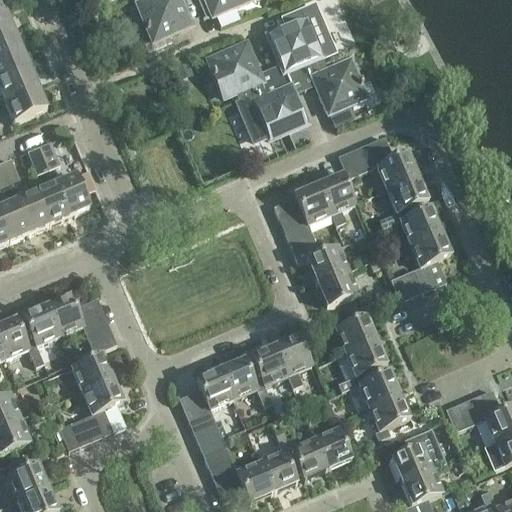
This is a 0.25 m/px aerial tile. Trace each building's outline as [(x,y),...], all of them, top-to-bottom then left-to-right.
[(161,0),(151,4),(139,10),(154,46),(190,30),(177,1),(180,0),(161,0)] [(203,0),(212,20),(249,4),(247,0),(203,0)] [(3,15),(0,16),(0,40),(12,35),(3,15)] [(319,20),(268,42),(280,71),(270,76),(279,98),(290,93),(283,77),(294,72),(307,67),(310,74),(324,68),(320,61),(334,55),(319,20)] [(414,31),(401,37),(406,46),(418,40),(414,31)] [(12,35),(0,40),(0,63),(20,55),(12,35)] [(246,51),(209,66),(225,102),(235,98),(238,104),(263,94),(263,95),(267,103),(279,98),(270,76),(259,80),(246,51)] [(20,55),(0,63),(0,86),(29,75),(20,55)] [(307,67),(294,72),(304,96),(316,91),(328,119),(363,104),(366,112),(377,108),(368,86),(359,90),(349,68),(327,77),(324,69),(310,75),(307,67)] [(189,68),(177,72),(181,83),(193,78),(189,68)] [(267,103),(253,109),(268,144),(304,129),(292,101),(304,96),(294,72),(283,77),(290,93),(279,98),(267,103)] [(0,96),(5,108),(37,94),(29,75),(0,86),(0,96)] [(37,94),(5,108),(14,129),(46,115),(37,94)] [(66,128),(51,135),(56,145),(57,148),(72,141),(66,128)] [(383,145),(372,150),(381,171),(376,173),(386,196),(417,183),(415,181),(412,182),(404,163),(408,162),(407,160),(392,166),(383,145)] [(48,177),(60,172),(50,148),(38,154),(48,177)] [(381,171),(372,150),(360,155),(369,176),(376,173),(381,171)] [(48,177),(38,154),(26,158),(35,182),(48,177)] [(358,181),(369,176),(360,155),(349,159),(358,181)] [(358,181),(349,159),(338,164),(347,185),(358,181)] [(0,174),(8,193),(20,188),(10,165),(0,169),(0,174)] [(0,196),(8,193),(0,174),(0,196)] [(54,191),(68,223),(88,214),(74,182),(54,191)] [(340,182),(338,182),(339,186),(321,194),(320,191),(316,192),(329,221),(331,220),(335,230),(345,226),(341,216),(352,211),(340,182)] [(419,210),(427,207),(426,205),(423,207),(415,188),(418,187),(417,183),(386,196),(396,220),(419,210)] [(54,191),(34,200),(48,231),(68,223),(54,191)] [(329,221),(316,192),(314,193),(315,197),(296,205),(295,202),(293,202),(295,206),(295,205),(300,216),(305,227),(306,231),(329,221)] [(15,208),(29,240),(48,231),(34,200),(15,208)] [(278,226),(300,216),(295,205),(295,206),(273,215),(278,226)] [(0,214),(0,227),(9,248),(29,240),(15,208),(0,214)] [(409,251),(440,238),(439,235),(436,237),(428,218),(431,216),(430,215),(423,218),(419,210),(396,220),(392,221),(395,229),(399,228),(409,251)] [(283,237),(305,227),(300,216),(278,226),(283,237)] [(395,229),(392,221),(378,227),(381,235),(395,229)] [(0,252),(9,248),(0,227),(0,252)] [(283,237),(284,240),(287,248),(309,238),(306,231),(305,227),(283,237)] [(292,259),(314,250),(309,238),(287,248),(292,259)] [(440,238),(409,251),(419,275),(424,273),(433,294),(444,289),(435,268),(450,262),(450,260),(446,261),(438,243),(442,241),(440,238)] [(366,243),(356,247),(358,253),(365,256),(370,253),(366,243)] [(314,290),(345,277),(336,255),(319,262),(314,250),(292,259),(297,271),(304,267),(305,269),(308,267),(316,286),(313,287),(314,290)] [(376,265),(369,268),(372,276),(379,273),(376,265)] [(424,273),(419,275),(413,277),(422,299),(433,294),(424,273)] [(345,277),(314,290),(315,293),(319,292),(327,311),(323,312),(324,314),(355,301),(345,277)] [(401,283),(410,304),(422,299),(413,277),(401,283)] [(401,283),(389,287),(398,309),(410,304),(401,283)] [(48,313),(60,343),(84,333),(85,337),(106,328),(97,305),(75,315),(70,303),(68,304),(69,307),(51,315),(49,312),(48,313)] [(27,331),(20,334),(19,335),(28,356),(30,361),(39,358),(37,353),(60,343),(48,313),(43,314),(45,318),(26,326),(25,323),(23,323),(27,331)] [(327,331),(331,339),(335,338),(345,360),(376,347),(375,344),(371,346),(363,327),(367,326),(366,324),(342,334),(339,326),(327,331)] [(19,335),(20,334),(17,326),(15,327),(16,330),(0,337),(0,353),(5,366),(28,356),(19,335)] [(106,328),(85,337),(90,347),(111,339),(106,328)] [(111,339),(90,347),(94,359),(115,350),(111,339)] [(274,351),(271,352),(284,383),(290,395),(301,391),(296,379),(310,373),(297,341),(295,342),(296,345),(275,354),(274,351)] [(345,360),(355,383),(355,384),(377,374),(378,374),(386,371),(385,369),(382,370),(374,352),(377,350),(376,347),(345,360)] [(249,371),(245,373),(255,396),(257,400),(265,397),(263,392),(284,383),(271,352),(268,353),(269,357),(253,364),(251,361),(250,361),(253,370),(249,371)] [(39,358),(30,361),(36,374),(44,370),(39,358)] [(82,398),(114,385),(112,382),(109,383),(101,364),(105,363),(104,361),(72,374),(82,398)] [(224,373),(221,374),(233,405),(255,396),(245,373),(241,365),(240,366),(241,369),(225,376),(224,373)] [(197,384),(195,385),(199,395),(204,406),(208,416),(210,415),(233,405),(221,374),(217,375),(219,379),(198,387),(197,384)] [(351,385),(354,393),(358,391),(367,414),(399,401),(397,398),(394,399),(386,381),(389,379),(389,377),(380,381),(378,374),(377,374),(355,384),(355,383),(351,385)] [(91,421),(104,415),(113,437),(124,432),(116,411),(123,408),(123,406),(119,408),(112,389),(115,388),(114,385),(82,398),(91,421)] [(351,385),(337,391),(340,399),(354,393),(351,385)] [(199,395),(178,405),(182,416),(204,406),(199,395)] [(490,396),(479,401),(489,423),(484,425),(484,426),(493,448),(511,439),(511,415),(511,413),(500,418),(490,396)] [(265,397),(257,400),(262,413),(266,412),(270,410),(265,397)] [(0,432),(20,424),(10,401),(0,405),(0,432)] [(377,437),(374,438),(377,446),(387,441),(384,435),(409,424),(408,423),(404,424),(397,405),(400,404),(399,401),(367,414),(377,437)] [(479,401),(468,406),(477,428),(484,426),(484,425),(489,423),(479,401)] [(204,406),(182,416),(187,428),(211,418),(210,415),(208,416),(204,406)] [(468,406),(456,411),(466,433),(477,428),(468,406)] [(456,411),(445,416),(455,438),(466,433),(456,411)] [(104,415),(91,421),(101,442),(113,437),(104,415)] [(341,417),(335,419),(337,425),(344,422),(341,417)] [(211,418),(187,428),(192,438),(215,428),(211,418)] [(101,442),(91,421),(81,425),(90,446),(101,442)] [(20,424),(0,432),(0,454),(1,457),(0,457),(0,459),(29,448),(20,424)] [(90,446),(81,425),(70,430),(78,452),(90,446)] [(215,428),(192,438),(197,450),(220,441),(215,428)] [(78,452),(70,430),(59,435),(68,456),(78,452)] [(312,446),(325,478),(329,477),(327,473),(346,465),(347,469),(349,468),(336,436),(312,446)] [(410,457),(390,466),(391,467),(394,466),(402,485),(399,486),(400,489),(431,476),(445,470),(430,436),(405,447),(410,457)] [(279,455),(288,451),(282,438),(273,441),(279,455)] [(511,439),(493,448),(483,452),(493,476),(504,471),(511,467),(511,439)] [(220,441),(197,450),(201,458),(223,449),(220,441)] [(312,446),(290,455),(289,456),(299,479),(302,488),(304,487),(303,484),(321,476),(323,479),(325,478),(312,446)] [(289,456),(290,455),(288,451),(279,455),(281,459),(258,469),(271,500),(275,499),(274,496),(292,488),(294,491),(296,490),(292,482),(299,479),(289,456)] [(207,473),(230,463),(225,452),(202,462),(207,473)] [(15,457),(7,461),(10,468),(18,465),(15,457)] [(13,482),(8,484),(17,507),(49,493),(48,490),(44,492),(37,474),(40,472),(39,471),(32,474),(27,463),(9,470),(13,482)] [(211,485),(235,475),(230,463),(207,473),(211,485)] [(238,486),(216,496),(221,507),(243,498),(248,510),(250,509),(249,506),(268,498),(269,502),(271,500),(258,469),(236,478),(235,478),(238,486)] [(236,478),(235,475),(211,485),(216,496),(238,486),(235,478),(236,478)] [(431,476),(400,489),(401,492),(404,491),(412,509),(413,510),(426,505),(441,498),(431,476)] [(470,481),(460,486),(461,490),(471,485),(470,481)] [(49,493),(17,507),(19,511),(52,511),(47,498),(50,497),(49,493)] [(484,500),(480,502),(485,511),(491,511),(494,511),(488,498),(484,500)]
